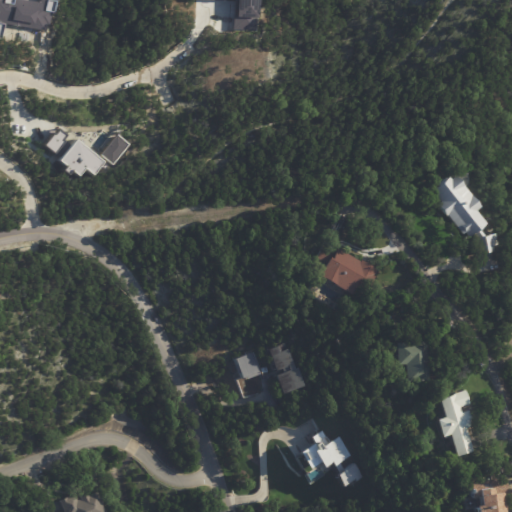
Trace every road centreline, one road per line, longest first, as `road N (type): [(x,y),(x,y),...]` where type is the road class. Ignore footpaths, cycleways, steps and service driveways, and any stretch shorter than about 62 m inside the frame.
road 1 (tertiary): [(222,511),(156,321),(136,288),(76,239),(0,239)]
road 2 (track): [(105,224),(341,199),(380,221)]
road 3 (residential): [(511,415),(489,359),(380,221)]
road 4 (residential): [(210,472),(184,480),(166,475),(134,447),(103,437),(0,471)]
